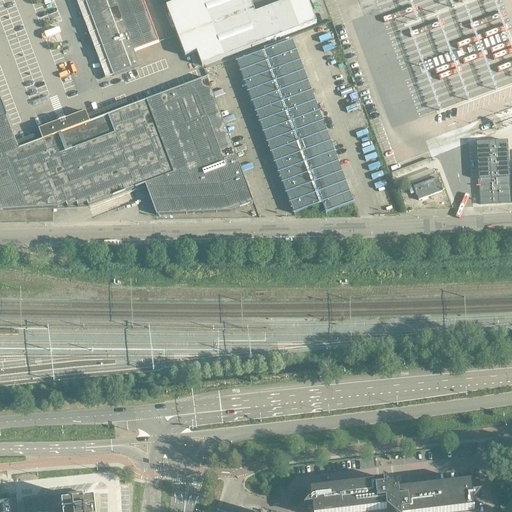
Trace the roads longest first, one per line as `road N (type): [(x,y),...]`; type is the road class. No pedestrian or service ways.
road 1 (unclassified): [(511,217),(0,234)]
road 2 (secondary): [(511,374),(162,414)]
road 3 (unclassified): [(224,511),(236,472),(270,460),(511,431)]
road 4 (secondary): [(222,432),(511,398)]
road 5 (unknown): [(511,102),(400,126),(364,36),(359,0)]
road 6 (secondary): [(162,414),(0,422)]
road 7 (secondary): [(0,453),(154,441)]
